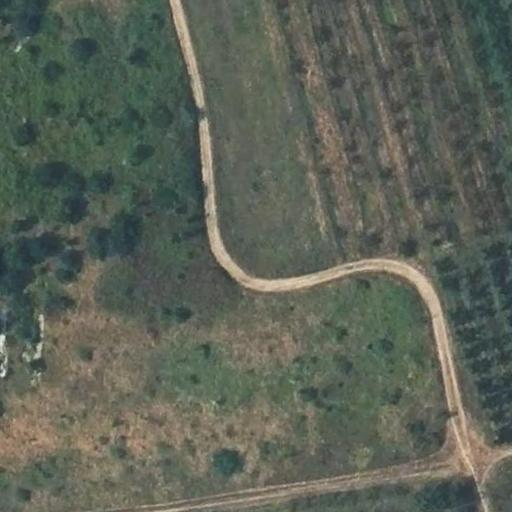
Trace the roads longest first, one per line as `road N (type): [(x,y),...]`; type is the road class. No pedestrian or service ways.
road 1 (track): [(179,0),(199,87),(215,248),(232,277),(281,289),(381,262),(414,272),(433,309),(484,511)]
road 2 (track): [(132,511),(511,454)]
